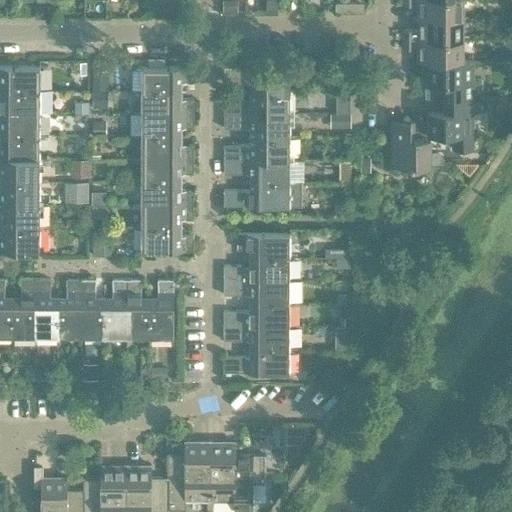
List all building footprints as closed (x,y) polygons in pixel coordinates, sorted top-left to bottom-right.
[(224,0),(225,9),(225,10),(237,10),(237,0),(224,0)] [(277,0),(266,0),(266,9),(277,9),(277,0)] [(464,17),(463,0),(403,0),(403,5),(418,5),(418,17),(464,17)] [(336,2),(336,10),(364,11),(364,2),(336,2)] [(36,6),(36,17),(46,17),(46,11),(42,6),(36,6)] [(464,39),(464,17),(418,17),(418,29),(403,29),(403,39),(464,39)] [(464,60),(464,39),(403,39),(403,48),(418,48),(418,62),(428,62),(428,61),(464,61),(464,60)] [(93,57),(93,61),(93,87),(108,88),(108,57),(93,57)] [(163,58),(148,58),(148,66),(163,66),(163,58)] [(445,97),(480,97),(479,81),(474,81),(474,60),(464,60),(464,61),(428,61),(428,62),(428,83),(445,83),(445,97)] [(4,90),(41,90),(41,66),(0,65),(0,81),(4,82),(4,90)] [(142,90),(178,91),(178,82),(194,82),(195,66),(163,66),(148,66),(142,66),(142,90)] [(254,82),(254,90),(291,90),(291,67),(225,66),(225,82),(254,82)] [(0,113),(41,113),(41,90),(4,90),(4,98),(0,98),(0,113)] [(93,90),(93,107),(108,107),(108,90),(93,90)] [(178,98),(178,91),(142,90),(142,113),(194,113),(194,98),(178,98)] [(224,98),(224,113),(291,113),(291,90),(254,90),(254,98),(224,98)] [(350,90),(336,90),(336,112),(350,112),(350,90)] [(480,97),(445,97),(445,110),(429,110),(429,134),(454,134),(454,150),(474,150),(474,112),(480,112),(480,97)] [(40,136),(41,113),(0,113),(0,127),(4,128),(4,136),(40,136)] [(194,128),(194,113),(142,113),(142,136),(178,136),(178,128),(194,128)] [(254,128),(254,136),(291,136),(291,113),(224,113),(224,128),(254,128)] [(331,113),(331,120),(331,125),(331,128),(350,128),(351,113),(331,113)] [(392,166),(431,166),(431,137),(415,137),(415,120),(392,120),(392,166)] [(0,158),(40,158),(40,136),(4,136),(4,143),(0,143),(0,158)] [(142,136),(142,159),(194,159),(194,144),(178,144),(178,136),(142,136)] [(224,144),(224,158),(291,158),(291,136),(254,136),(254,144),(224,144)] [(359,164),(359,165),(359,166),(361,169),(362,171),(365,172),(368,172),(369,172),(370,172),(370,171),(371,169),(371,166),(371,163),(371,160),(370,158),(370,157),(368,157),(367,157),(366,158),(365,158),(361,160),(360,161),(360,162),(359,163),(359,164)] [(40,181),(40,158),(0,158),(0,173),(4,173),(4,181),(40,181)] [(90,158),(70,158),(70,175),(90,175),(90,158)] [(254,173),(254,181),(291,181),(291,158),(224,158),(224,173),(254,173)] [(194,173),(194,159),(142,159),(142,182),(178,182),(178,174),(194,173)] [(350,161),(340,161),(340,179),(351,179),(350,161)] [(0,204),(40,204),(40,181),(4,181),(4,189),(0,189),(0,204)] [(89,181),(65,181),(65,202),(89,202),(89,181)] [(224,205),(291,205),(302,206),(302,181),(291,181),(254,181),(254,189),(224,189),(224,205)] [(178,190),(178,182),(142,182),(142,204),(194,204),(194,189),(178,190)] [(105,191),(93,191),(93,195),(93,204),(105,204),(105,191)] [(347,200),(335,200),(335,213),(348,213),(347,200)] [(40,227),(40,204),(0,204),(0,219),(4,219),(4,227),(40,227)] [(194,219),(194,204),(142,204),(142,227),(178,227),(178,219),(194,219)] [(116,205),(93,205),(93,217),(116,217),(116,205)] [(0,250),(40,250),(40,227),(4,227),(4,235),(0,235),(0,250)] [(178,227),(142,227),(141,251),(194,251),(194,235),(178,235),(178,227)] [(93,244),(93,249),(93,252),(94,254),(95,255),(106,255),(108,255),(109,254),(109,253),(109,248),(109,245),(108,244),(107,243),(104,243),(103,242),(103,241),(103,237),(103,236),(102,236),(102,235),(100,235),(99,234),(97,233),(96,234),(96,235),(95,235),(94,235),(94,239),(93,244)] [(253,257),(289,257),(290,233),(238,233),(238,249),(253,249),(253,257)] [(349,247),(337,247),(337,257),(349,257),(349,247)] [(289,257),(253,257),(253,265),(224,265),(224,279),(289,280),(289,257)] [(349,258),(336,258),(336,267),(349,267),(349,258)] [(0,335),(13,336),(13,300),(5,300),(5,278),(0,278),(0,335)] [(13,300),(13,336),(36,336),(36,278),(20,278),(20,300),(13,300)] [(59,336),(59,300),(51,300),(51,278),(36,278),(36,336),(59,336)] [(59,300),(59,336),(82,336),(82,278),(67,278),(67,300),(59,300)] [(104,336),(105,300),(97,300),(97,279),(82,278),(82,336),(104,336)] [(105,300),(104,336),(127,336),(128,279),(113,279),(113,300),(105,300)] [(150,336),(150,300),(142,300),(142,279),(128,279),(127,336),(150,336)] [(150,300),(150,336),(174,336),(174,279),(158,279),(158,300),(150,300)] [(252,302),(289,302),(289,280),(224,279),(224,294),(252,294),(252,302)] [(349,293),(337,293),(337,302),(349,302),(349,293)] [(289,302),(252,302),(252,311),(224,310),(224,325),(289,325),(289,302)] [(252,348),(289,348),(289,325),(224,325),(224,340),(252,340),(252,348)] [(289,372),(289,348),(252,348),(252,356),(224,356),(224,371),(289,372)] [(98,363),(81,363),(81,380),(98,380),(98,363)] [(35,367),(25,367),(25,378),(35,378),(35,367)] [(56,370),(48,371),(48,379),(56,379),(56,370)] [(267,437),(255,437),(255,447),(267,447),(267,437)] [(169,477),(168,477),(168,509),(186,509),(186,499),(210,498),(210,441),(201,441),(201,452),(169,452),(169,477)] [(210,441),(210,498),(234,498),(234,509),(253,509),(252,483),(267,483),(266,453),(236,453),(236,441),(210,441)] [(125,511),(126,464),(101,464),(101,476),(83,476),(83,488),(83,511),(125,511)] [(126,464),(125,511),(167,511),(168,509),(168,477),(152,477),(152,464),(126,464)] [(83,511),(83,488),(67,488),(67,476),(42,476),(41,511),(83,511)]
